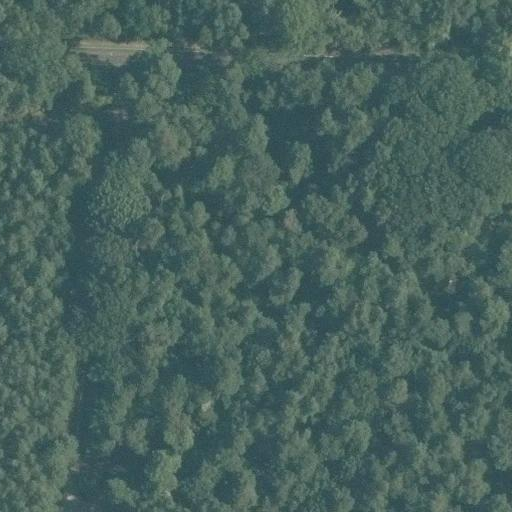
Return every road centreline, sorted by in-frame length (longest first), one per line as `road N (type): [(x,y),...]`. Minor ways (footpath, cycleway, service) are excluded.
road 1 (secondary): [(0,61),(511,77)]
road 2 (track): [(96,108),(51,511)]
road 3 (track): [(380,511),(104,511)]
